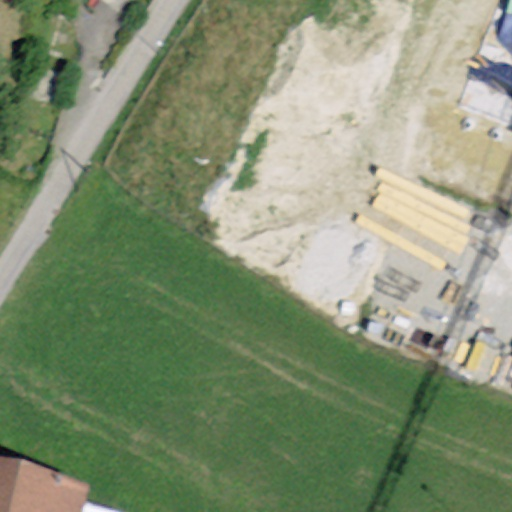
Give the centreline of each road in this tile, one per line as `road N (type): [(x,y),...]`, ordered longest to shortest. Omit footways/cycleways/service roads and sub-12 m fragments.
road 1 (unclassified): [(96,128),(0,318)]
road 2 (residential): [(178,0),(96,128)]
